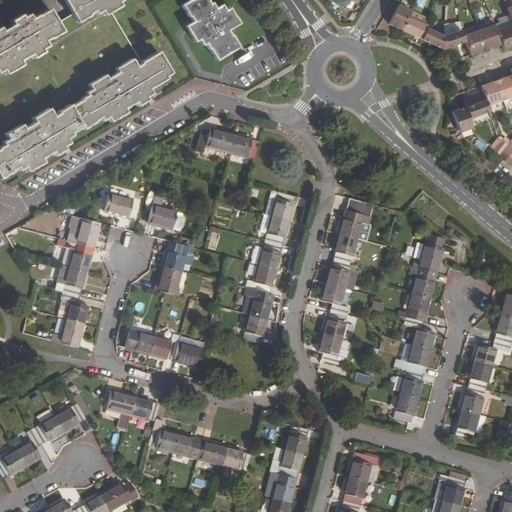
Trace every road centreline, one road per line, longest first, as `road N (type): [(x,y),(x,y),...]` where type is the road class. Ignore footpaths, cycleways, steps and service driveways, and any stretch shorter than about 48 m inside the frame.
road 1 (residential): [(306,377),(254,403),(112,365),(103,347),(126,258)]
road 2 (residential): [(306,377),(291,326),(327,186),(297,116),(320,90)]
road 3 (residential): [(511,234),(358,92)]
road 4 (residential): [(466,300),(424,451)]
